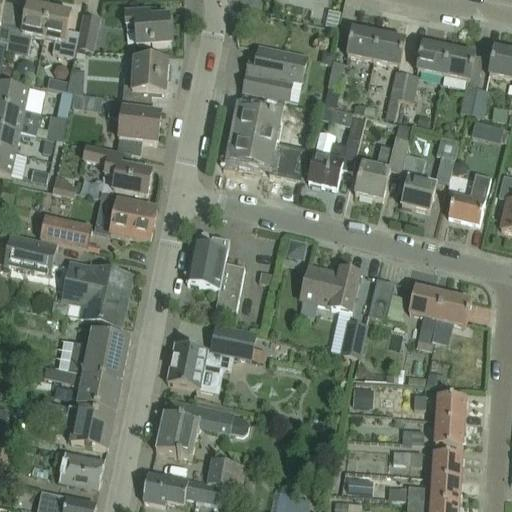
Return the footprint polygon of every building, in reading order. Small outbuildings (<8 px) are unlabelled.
[(0,45),(7,47),(13,13),(3,11),(4,3),(0,1),(0,45)] [(26,16),(13,13),(7,47),(5,57),(26,61),(30,40),(42,43),(48,12),(27,8),(26,16)] [(79,37),(67,35),(71,17),(48,12),(42,43),(54,45),(51,58),(73,62),(75,53),(79,37)] [(126,31),(127,48),(135,48),(135,52),(170,49),(168,20),(164,20),(163,14),(125,17),(126,31)] [(79,37),(75,53),(92,56),(99,23),(83,20),(80,38),(79,37)] [(352,34),(347,62),(373,67),(378,39),(352,34)] [(378,39),(373,67),(399,72),(404,44),(378,39)] [(422,48),(417,75),(443,80),(448,53),(422,48)] [(490,72),(488,80),(511,84),(511,56),(494,52),(490,72)] [(256,67),(249,65),(243,97),(287,106),(291,86),(301,88),(306,63),(279,57),(259,53),(256,67)] [(443,80),(469,86),(474,59),(448,53),(443,80)] [(132,84),(124,83),(122,106),(151,108),(152,98),(165,99),(168,67),(134,64),(132,84)] [(327,92),(338,95),(343,69),(332,67),(327,92)] [(390,102),(401,104),(407,79),(395,77),(390,102)] [(407,79),(401,104),(413,107),(419,81),(407,79)] [(49,83),(47,92),(67,96),(69,87),(49,83)] [(0,88),(0,110),(24,116),(40,119),(44,97),(13,91),(0,88)] [(461,117),(471,120),(476,93),(466,90),(461,117)] [(476,93),(471,120),(483,122),(489,97),(476,93)] [(239,117),(230,165),(256,171),(260,172),(270,173),(269,178),(268,180),(269,180),(300,186),(304,167),(306,155),(274,148),(282,108),(262,104),(242,100),(239,117)] [(0,110),(0,133),(20,138),(35,141),(40,119),(24,116),(0,110)] [(161,118),(141,115),(123,113),(122,113),(109,111),(108,121),(121,123),(119,144),(117,158),(140,161),(142,147),(157,149),(161,118)] [(323,111),(320,124),(337,128),(340,116),(323,111)] [(48,144),(56,145),(56,144),(63,146),(67,124),(51,120),(46,142),(48,142),(48,144)] [(314,162),(308,188),(336,195),(341,175),(352,177),(364,126),(354,123),(349,143),(347,143),(345,151),(332,147),(327,165),(314,162)] [(405,160),(412,132),(399,129),(392,154),(380,151),(375,172),(362,168),(354,200),(382,206),(389,176),(401,179),(405,160)] [(492,130),(488,146),(500,149),(500,147),(505,148),(508,135),(503,133),(492,130)] [(0,133),(0,156),(15,159),(20,138),(0,133)] [(146,203),(151,177),(113,169),(116,158),(86,152),(83,165),(106,170),(104,180),(115,182),(112,196),(146,203)] [(0,156),(0,179),(11,181),(15,159),(0,156)] [(425,165),(413,162),(405,160),(401,179),(397,195),(405,197),(401,211),(428,218),(435,189),(420,186),(425,165)] [(441,163),(435,185),(448,189),(454,166),(441,163)] [(453,200),(452,203),(448,223),(479,230),(490,183),(475,179),(469,204),(453,200)] [(67,188),(68,184),(56,181),(52,198),(73,202),(76,190),(67,188)] [(511,183),(504,182),(498,204),(507,206),(505,215),(500,235),(511,237),(511,183)] [(109,241),(130,245),(149,249),(153,232),(151,232),(152,228),(154,228),(156,215),(116,207),(109,241)] [(39,244),(86,255),(90,233),(43,223),(39,244)] [(199,242),(198,250),(194,249),(187,289),(219,295),(215,313),(235,317),(240,293),(244,273),(224,269),(229,246),(211,243),(211,244),(199,242)] [(10,243),(5,270),(48,279),(53,252),(10,243)] [(71,270),(65,298),(63,308),(69,309),(66,321),(82,324),(83,323),(120,330),(130,281),(91,273),(91,274),(71,270)] [(340,275),(338,282),(325,279),(325,277),(308,273),(301,304),(330,312),(330,313),(350,318),(360,280),(340,275)] [(272,280),(260,277),(258,287),(270,289),(272,280)] [(377,283),(368,320),(385,324),(385,322),(391,301),(391,299),(394,287),(377,283)] [(410,312),(408,318),(423,322),(420,332),(416,349),(430,352),(432,346),(437,325),(443,300),(414,293),(410,312)] [(443,300),(437,325),(453,329),(465,332),(471,306),(443,300)] [(346,326),(339,360),(361,365),(368,330),(346,326)] [(167,388),(186,392),(199,395),(204,369),(231,375),(234,361),(250,364),(255,339),(216,331),(211,356),(175,349),(167,388)] [(61,364),(58,376),(82,381),(90,382),(120,389),(121,388),(130,343),(92,336),(89,351),(64,346),(61,364)] [(46,373),(43,384),(63,388),(80,392),(76,410),(91,413),(95,414),(115,418),(120,389),(90,382),(82,381),(58,376),(46,373)] [(385,386),(402,388),(404,374),(394,373),(393,380),(386,379),(385,386)] [(416,390),(417,381),(407,380),(406,389),(416,390)] [(374,394),(354,393),(352,411),(372,412),(374,394)] [(426,400),(414,399),(413,412),(425,413),(426,400)] [(465,403),(437,402),(436,426),(463,428),(465,403)] [(69,448),(107,456),(108,450),(107,450),(108,443),(110,443),(114,422),(90,417),(68,413),(35,406),(31,424),(65,431),(64,434),(71,435),(69,448)] [(156,452),(155,456),(175,460),(191,464),(198,432),(228,439),(229,437),(242,440),(247,437),(248,429),(246,425),(232,422),(233,420),(188,410),(168,406),(165,420),(163,419),(162,423),(164,423),(157,452),(156,452)] [(0,444),(15,448),(15,446),(2,443),(8,415),(0,413),(0,444)] [(436,426),(434,451),(461,452),(463,428),(436,426)] [(394,434),(393,447),(423,449),(424,436),(394,434)] [(307,440),(304,455),(330,460),(333,445),(307,440)] [(15,448),(0,444),(0,467),(10,470),(15,448)] [(393,455),(392,469),(422,471),(423,457),(393,455)] [(99,495),(105,467),(64,458),(58,486),(99,495)] [(461,461),(441,459),(433,459),(432,483),(459,485),(461,461)] [(211,464),(206,489),(240,495),(245,470),(211,464)] [(148,479),(143,507),(163,511),(164,507),(182,510),(183,503),(214,509),(213,511),(226,511),(230,495),(148,479)] [(458,509),(459,485),(432,483),(431,494),(396,492),(395,504),(407,505),(407,506),(458,509)] [(371,498),(371,486),(348,485),(347,497),(371,498)] [(41,496),(37,511),(95,511),(96,509),(76,505),(65,503),(66,501),(41,496)]
